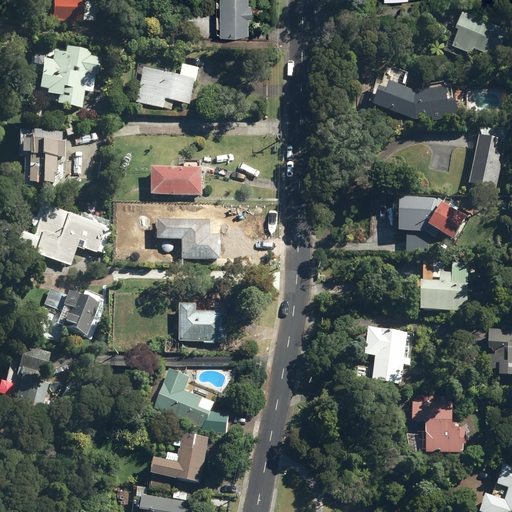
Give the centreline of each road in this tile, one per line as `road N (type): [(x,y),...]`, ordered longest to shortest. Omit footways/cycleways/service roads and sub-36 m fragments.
road 1 (residential): [(255,511),(295,277),(302,0)]
road 2 (unknown): [(281,271),(60,270)]
